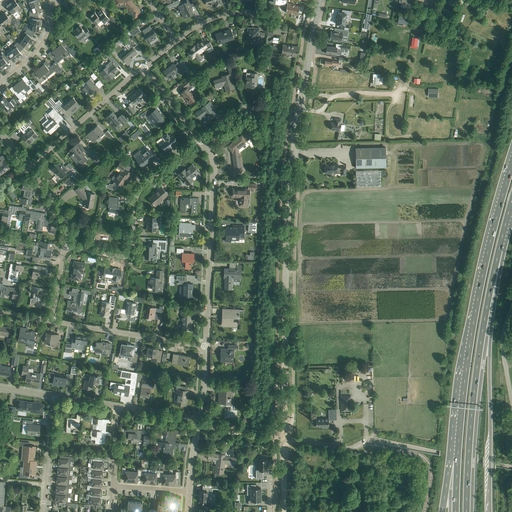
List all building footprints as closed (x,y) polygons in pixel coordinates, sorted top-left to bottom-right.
[(14,0),(13,0),(10,3),(16,11),(20,8),(22,10),(24,8),(22,6),(20,7),(14,0)] [(114,0),(115,2),(115,6),(125,6),(135,18),(141,12),(130,0),(114,0)] [(186,0),(187,2),(183,4),(178,7),(184,18),(193,14),(190,7),(193,5),(190,0),(186,0)] [(416,9),(417,0),(399,0),(399,2),(401,2),(401,7),(405,7),(413,8),(413,9),(416,9)] [(17,12),(16,11),(10,3),(6,6),(9,10),(13,15),(17,12)] [(291,4),(287,3),(285,12),(297,14),(297,15),(298,16),(299,6),(291,5),(291,4)] [(42,10),(40,4),(31,8),(32,11),(29,11),(29,16),(36,15),(36,12),(42,10)] [(349,15),(350,11),(342,10),(341,13),(338,12),(336,24),(344,25),(346,14),(349,15)] [(102,11),(97,15),(103,23),(104,24),(109,19),(105,14),(102,11)] [(94,12),(89,16),(96,25),(97,24),(100,26),(103,23),(97,15),(94,12)] [(5,13),(1,16),(7,24),(11,21),(12,22),(17,29),(18,27),(19,27),(13,18),(11,20),(5,13)] [(363,22),(363,23),(364,23),(364,29),(369,30),(371,15),(366,14),(365,19),(364,19),(363,22)] [(36,19),(36,15),(29,16),(29,21),(29,24),(41,26),(42,20),(36,19)] [(41,26),(29,24),(28,27),(26,31),(34,34),(35,32),(36,33),(36,32),(37,31),(40,31),(41,26)] [(140,32),(138,29),(137,26),(130,32),(131,34),(133,37),(140,32)] [(155,42),(158,40),(149,26),(142,31),(150,43),(154,41),(155,42)] [(72,31),(76,35),(81,42),(91,34),(86,27),(83,30),(81,27),(79,28),(78,27),(72,31)] [(248,28),(247,32),(247,40),(257,40),(257,43),(258,45),(259,46),(260,46),(261,46),(262,46),(262,45),(263,45),(263,44),(263,43),(263,36),(265,36),(265,33),(259,32),(259,28),(248,28)] [(348,35),(348,30),(334,28),(336,29),(335,32),(331,31),(329,39),(341,41),(342,34),(348,35)] [(215,34),(218,44),(234,39),(231,30),(215,34)] [(34,34),(26,31),(23,35),(25,36),(23,38),(31,44),(35,40),(30,36),(32,34),(34,34)] [(127,33),(120,39),(122,42),(126,39),(129,42),(125,45),(128,49),(130,48),(131,50),(133,48),(133,47),(137,44),(130,36),(127,33)] [(31,44),(23,38),(21,41),(19,39),(16,43),(21,48),(23,46),(28,49),(31,44)] [(205,44),(202,41),(199,44),(199,43),(191,49),(191,50),(190,50),(191,51),(188,53),(193,59),(195,57),(198,61),(205,56),(202,53),(205,51),(207,53),(213,50),(209,42),(205,44)] [(21,48),(16,43),(12,47),(14,49),(12,51),(18,58),(22,55),(19,50),(21,48)] [(61,44),(56,48),(64,57),(69,53),(72,57),(76,53),(70,45),(68,47),(67,46),(65,48),(61,44)] [(283,44),(282,49),(281,54),(286,55),(286,54),(292,55),(291,56),(297,57),(298,47),(283,44)] [(266,50),(262,68),(267,69),(268,61),(274,62),(277,47),(268,46),(268,50),(266,50)] [(327,46),(326,53),(331,54),(336,55),(341,55),(342,52),(344,52),(344,49),(342,49),(339,48),(337,48),(332,47),(327,46)] [(56,48),(52,52),(55,56),(53,58),(57,63),(64,57),(56,48)] [(128,49),(120,56),(127,64),(132,60),(130,59),(132,58),(133,57),(137,53),(133,48),(131,50),(130,48),(128,49)] [(8,50),(3,54),(8,59),(10,57),(13,62),(18,58),(12,51),(9,52),(8,50)] [(8,59),(3,54),(0,56),(0,58),(1,59),(0,59),(0,63),(4,69),(9,65),(5,61),(8,59)] [(107,66),(100,72),(102,74),(105,78),(108,81),(113,77),(112,76),(118,70),(116,68),(120,64),(114,58),(111,62),(106,66),(107,66)] [(44,64),(39,68),(47,77),(55,71),(58,75),(60,73),(56,68),(53,64),(50,67),(50,66),(47,68),(44,64)] [(163,71),(169,79),(179,71),(181,75),(185,72),(179,64),(176,66),(174,64),(163,71)] [(47,77),(39,68),(34,72),(38,76),(36,78),(39,82),(36,84),(38,87),(39,88),(40,90),(42,92),(44,90),(39,84),(40,83),(47,77)] [(246,73),(246,77),(245,87),(253,87),(254,81),(257,81),(257,73),(246,73)] [(230,74),(224,76),(221,76),(222,78),(213,81),(215,86),(224,84),(226,91),(234,89),(230,74)] [(82,89),(87,94),(88,95),(93,91),(95,93),(100,89),(90,78),(85,82),(87,84),(82,89)] [(23,79),(18,83),(26,92),(33,86),(28,81),(26,83),(23,79)] [(186,89),(180,93),(182,96),(183,96),(189,104),(193,101),(196,99),(190,92),(194,89),(194,88),(194,87),(194,86),(193,86),(192,85),(191,86),(190,86),(186,82),(183,85),(186,89)] [(26,92),(18,83),(13,87),(16,91),(14,93),(19,98),(21,97),(22,99),(25,96),(24,94),(26,92)] [(130,97),(133,101),(136,104),(142,98),(143,100),(146,97),(139,88),(130,97)] [(0,104),(6,111),(12,107),(12,108),(16,104),(11,99),(8,101),(4,96),(0,98),(0,104)] [(51,97),(48,100),(48,101),(50,103),(52,105),(58,112),(64,106),(59,100),(56,103),(51,97)] [(73,98),(64,106),(71,114),(80,106),(73,98)] [(199,110),(195,113),(200,119),(204,117),(207,121),(210,119),(218,113),(210,102),(202,108),(202,109),(199,111),(199,110)] [(126,108),(132,115),(135,112),(129,105),(126,108)] [(48,119),(42,124),(45,127),(45,128),(43,130),(46,133),(49,131),(50,133),(59,125),(57,123),(63,119),(58,114),(57,115),(53,109),(48,114),(49,114),(52,118),(49,121),(48,119)] [(147,110),(143,113),(140,115),(142,117),(145,115),(146,117),(148,116),(155,126),(163,120),(158,113),(159,113),(156,109),(150,114),(149,112),(147,110)] [(45,115),(41,111),(38,113),(36,111),(30,116),(36,123),(45,115)] [(106,118),(111,123),(109,124),(116,131),(119,128),(116,125),(121,121),(122,119),(125,123),(128,120),(122,114),(118,118),(113,112),(106,118)] [(331,122),(330,129),(340,131),(341,124),(340,124),(341,119),(335,118),(334,123),(331,122)] [(29,120),(27,121),(19,128),(25,135),(23,136),(29,143),(29,142),(36,136),(37,136),(30,128),(31,128),(29,125),(32,123),(29,120)] [(230,145),(228,146),(232,152),(234,167),(230,168),(231,174),(235,173),(235,174),(240,173),(243,173),(241,156),(239,155),(238,154),(237,148),(240,146),(241,146),(242,147),(245,144),(245,143),(244,142),(246,141),(250,138),(254,134),(247,124),(240,129),(244,134),(242,136),(242,135),(231,144),(230,143),(230,144),(229,144),(230,144),(230,145)] [(87,135),(90,139),(93,141),(99,136),(101,137),(104,134),(103,132),(97,126),(87,135)] [(118,138),(121,142),(129,135),(126,131),(118,138)] [(167,134),(162,137),(166,141),(160,145),(165,151),(178,142),(173,135),(170,138),(167,134)] [(85,150),(78,143),(75,145),(76,146),(71,151),(73,153),(72,154),(70,156),(79,167),(88,159),(84,155),(85,155),(82,152),(85,150)] [(385,147),(371,147),(355,148),(356,168),(385,167),(385,147)] [(140,150),(133,155),(135,157),(137,160),(139,163),(142,167),(150,160),(151,162),(155,159),(152,155),(148,149),(142,153),(140,150)] [(95,154),(91,158),(96,163),(100,160),(95,154)] [(2,155),(0,156),(0,159),(1,161),(0,161),(0,174),(9,168),(5,162),(6,161),(2,155)] [(126,165),(121,162),(116,168),(121,171),(118,177),(114,175),(114,176),(113,176),(112,178),(111,179),(114,181),(112,184),(109,183),(109,185),(103,183),(102,187),(115,190),(119,184),(121,186),(127,178),(128,179),(132,174),(130,172),(133,169),(126,164),(126,165)] [(59,163),(52,168),(61,177),(68,171),(66,168),(68,166),(70,164),(69,163),(64,168),(59,163)] [(337,164),(333,164),(333,165),(331,165),(331,164),(325,164),(325,173),(338,173),(338,172),(340,172),(340,175),(346,175),(346,167),(337,167),(337,164)] [(178,174),(181,178),(187,185),(192,180),(191,178),(198,173),(192,165),(186,170),(185,169),(178,174)] [(380,170),(370,171),(355,171),(356,187),(380,186),(380,170)] [(74,180),(71,177),(65,182),(68,185),(74,180)] [(22,190),(24,190),(23,198),(19,197),(18,203),(26,204),(31,205),(33,195),(35,195),(36,189),(31,188),(32,185),(23,183),(22,190)] [(239,206),(244,206),(247,206),(248,198),(249,198),(249,190),(255,190),(255,184),(248,183),(248,188),(246,188),(246,189),(233,189),(232,197),(240,197),(239,206)] [(81,185),(79,187),(75,190),(79,194),(80,193),(85,199),(84,206),(92,207),(95,194),(86,193),(84,190),(84,189),(81,185)] [(149,199),(152,203),(155,206),(168,195),(161,187),(155,193),(149,199)] [(116,214),(116,215),(121,216),(122,206),(118,205),(119,198),(109,197),(108,207),(110,207),(109,212),(115,213),(115,214),(116,214)] [(185,212),(186,206),(191,206),(191,213),(196,213),(196,198),(180,197),(180,212),(185,212)] [(9,205),(8,210),(8,213),(19,215),(18,220),(23,221),(25,210),(26,208),(9,205)] [(6,223),(8,213),(8,210),(0,209),(0,215),(2,216),(2,217),(1,218),(2,218),(1,222),(6,223)] [(25,210),(23,221),(24,221),(23,223),(28,223),(29,217),(33,218),(33,219),(37,219),(35,230),(39,230),(40,221),(41,218),(42,213),(25,210)] [(147,230),(152,230),(156,230),(156,222),(160,223),(160,218),(146,217),(146,222),(148,222),(147,230)] [(57,221),(41,218),(40,221),(39,230),(42,231),(43,226),(47,227),(47,226),(51,226),(50,233),(55,234),(57,221)] [(179,227),(178,236),(187,236),(187,237),(192,237),(193,231),(191,231),(191,228),(195,228),(195,225),(189,225),(189,223),(179,222),(179,224),(179,227)] [(256,222),(249,222),(248,232),(256,233),(256,222)] [(226,229),(225,241),(234,242),(235,239),(238,239),(238,238),(243,239),(244,225),(238,225),(237,229),(226,229)] [(150,246),(145,246),(145,258),(151,259),(156,259),(157,247),(166,247),(167,240),(160,240),(152,239),(152,240),(153,240),(153,243),(150,243),(150,246)] [(33,244),(17,241),(16,250),(26,251),(25,256),(31,257),(33,244)] [(53,244),(40,242),(39,247),(46,248),(45,252),(44,252),(43,256),(42,259),(48,260),(48,257),(51,257),(53,244)] [(15,248),(0,245),(0,254),(1,254),(1,253),(5,254),(5,253),(9,254),(9,255),(8,256),(9,256),(8,260),(13,261),(15,250),(15,248)] [(185,268),(185,269),(190,269),(191,261),(194,261),(194,253),(183,253),(183,249),(177,248),(176,253),(182,253),(181,261),(185,261),(185,268)] [(71,279),(76,279),(79,280),(81,272),(83,273),(84,263),(76,262),(75,265),(74,265),(71,279)] [(230,262),(229,269),(229,272),(228,272),(224,272),(224,277),(225,277),(224,289),(230,289),(230,281),(240,282),(240,278),(241,265),(236,265),(236,269),(235,269),(236,262),(230,262)] [(13,264),(11,263),(8,280),(16,281),(16,278),(15,278),(16,274),(15,274),(16,270),(22,271),(23,265),(13,264)] [(33,271),(32,278),(37,279),(38,272),(42,273),(42,274),(46,275),(46,276),(49,276),(50,268),(45,267),(34,265),(33,267),(33,271)] [(103,268),(101,277),(113,279),(113,281),(118,282),(119,278),(121,269),(115,268),(110,267),(105,267),(105,268),(103,268)] [(148,285),(152,286),(152,287),(153,287),(152,290),(162,290),(162,286),(161,286),(161,282),(162,282),(163,271),(157,270),(156,278),(149,277),(148,285)] [(181,276),(177,276),(177,280),(179,280),(179,284),(183,284),(182,297),(192,297),(193,284),(186,284),(186,276),(181,276)] [(19,289),(3,286),(2,291),(1,297),(4,297),(4,294),(8,295),(9,294),(12,294),(12,295),(12,296),(11,301),(17,301),(19,289)] [(38,288),(30,287),(29,292),(36,293),(35,297),(33,297),(33,298),(31,298),(30,305),(40,307),(41,302),(43,289),(38,288)] [(81,312),(84,293),(69,291),(69,295),(78,297),(77,302),(68,301),(66,310),(81,312)] [(111,296),(110,299),(110,303),(102,301),(100,315),(108,317),(109,307),(113,308),(114,307),(115,307),(117,297),(111,296)] [(120,314),(120,319),(125,319),(125,320),(134,321),(135,315),(137,316),(138,311),(136,310),(137,303),(128,302),(126,314),(120,313),(120,314)] [(148,307),(147,313),(146,318),(157,319),(158,312),(162,313),(163,306),(159,305),(159,309),(148,307)] [(222,326),(227,326),(236,326),(236,322),(231,322),(231,316),(239,316),(239,313),(243,313),(244,310),(239,310),(239,309),(223,309),(222,315),(224,315),(223,321),(222,321),(222,326)] [(189,311),(181,310),(181,315),(182,315),(182,329),(184,329),(184,330),(186,330),(186,329),(191,329),(191,315),(188,315),(189,311)] [(0,334),(8,336),(9,328),(3,327),(3,326),(0,325),(0,334)] [(20,327),(20,332),(18,340),(22,341),(29,342),(29,347),(33,348),(35,332),(27,331),(28,329),(20,327)] [(46,333),(45,338),(44,343),(53,344),(52,346),(58,347),(59,335),(46,333)] [(72,340),(71,343),(66,342),(65,352),(68,352),(68,351),(72,352),(72,347),(83,349),(84,343),(86,343),(87,338),(76,336),(75,341),(72,340)] [(103,343),(96,342),(95,351),(102,352),(101,354),(109,355),(111,343),(103,342),(103,343)] [(127,345),(122,344),(120,354),(125,355),(127,355),(127,356),(128,356),(128,355),(130,355),(129,361),(136,362),(138,353),(137,353),(134,353),(134,352),(133,352),(134,351),(135,345),(129,344),(129,345),(127,345)] [(220,361),(225,361),(233,362),(233,350),(237,350),(237,346),(228,345),(228,349),(221,348),(220,361)] [(158,349),(147,348),(146,356),(154,357),(153,361),(160,362),(161,351),(158,350),(158,349)] [(12,357),(11,365),(16,365),(18,354),(11,353),(10,353),(9,357),(12,357)] [(173,354),(172,359),(172,362),(188,365),(189,357),(173,354)] [(0,373),(3,374),(3,375),(9,376),(10,371),(11,367),(2,366),(2,364),(0,363),(0,373)] [(23,365),(22,374),(26,375),(26,378),(25,379),(26,379),(25,380),(30,381),(29,382),(32,382),(33,381),(39,382),(40,377),(40,374),(33,373),(28,372),(28,368),(29,366),(23,365)] [(114,388),(113,392),(115,393),(121,394),(121,395),(123,395),(123,396),(124,396),(128,396),(128,394),(134,395),(137,373),(121,370),(120,377),(131,379),(130,384),(126,384),(126,386),(114,384),(114,388)] [(71,374),(67,374),(66,376),(54,374),(54,373),(50,372),(49,377),(53,378),(52,384),(65,386),(66,382),(69,382),(71,374)] [(84,380),(84,384),(83,389),(92,390),(93,384),(103,385),(102,385),(103,380),(100,379),(101,376),(97,375),(97,377),(90,375),(89,381),(84,380)] [(143,381),(141,391),(140,396),(148,397),(150,389),(152,389),(153,383),(143,381)] [(236,385),(227,384),(227,389),(219,388),(218,403),(223,403),(223,401),(230,402),(230,398),(233,398),(233,389),(236,389),(236,385)] [(176,385),(175,389),(177,389),(177,393),(178,393),(176,404),(184,405),(186,395),(187,395),(188,391),(187,391),(188,387),(176,385)] [(340,395),(341,410),(351,410),(350,395),(340,395)] [(20,401),(19,406),(18,409),(42,413),(43,405),(41,404),(41,403),(34,402),(34,403),(20,401)] [(311,413),(311,422),(315,422),(316,427),(329,427),(328,420),(328,419),(316,419),(316,413),(311,413)] [(73,433),(78,433),(79,430),(79,419),(75,419),(75,418),(67,418),(66,427),(74,428),(73,433)] [(92,418),(92,423),(96,424),(96,431),(105,432),(105,431),(106,419),(92,418)] [(27,434),(34,435),(39,435),(40,425),(32,424),(33,421),(23,420),(22,423),(28,424),(27,434)] [(125,428),(125,433),(124,438),(132,438),(131,443),(136,444),(136,440),(137,430),(138,424),(135,424),(134,429),(125,428)] [(146,431),(137,430),(136,440),(144,441),(143,445),(148,446),(149,431),(150,426),(147,426),(146,431)] [(162,430),(161,435),(166,435),(165,442),(175,443),(176,434),(181,434),(181,428),(175,428),(175,431),(162,430)] [(91,430),(91,435),(91,439),(95,440),(95,443),(100,443),(105,444),(105,434),(109,435),(110,432),(105,432),(96,431),(91,430)] [(22,460),(24,460),(34,461),(34,456),(33,456),(34,446),(29,446),(29,442),(20,441),(19,446),(23,446),(22,459),(22,460)] [(153,446),(159,447),(164,447),(163,455),(173,455),(174,446),(179,446),(179,443),(175,443),(165,442),(160,442),(159,442),(154,441),(153,446)] [(209,453),(208,459),(216,460),(215,472),(215,475),(220,476),(220,473),(223,473),(224,469),(222,469),(223,461),(231,462),(231,464),(235,465),(236,455),(233,454),(234,450),(229,449),(225,448),(224,452),(222,451),(221,454),(217,454),(213,453),(213,454),(209,453)] [(74,457),(60,456),(60,460),(58,460),(58,465),(73,466),(71,466),(71,461),(73,462),(74,457)] [(89,458),(89,463),(91,463),(91,467),(102,468),(103,468),(104,464),(102,464),(103,459),(89,458)] [(266,459),(259,459),(259,470),(256,470),(256,478),(263,478),(263,470),(266,470),(266,466),(266,465),(266,464),(266,463),(266,459)] [(36,461),(34,461),(24,460),(23,473),(19,473),(19,477),(28,478),(28,475),(34,475),(35,466),(36,466),(36,461)] [(59,469),(58,469),(57,474),(59,474),(72,475),(70,475),(70,470),(73,471),(73,466),(58,465),(59,465),(59,469)] [(88,467),(88,472),(90,472),(90,476),(101,477),(103,477),(103,473),(102,473),(102,468),(91,467),(88,467)] [(127,482),(130,483),(131,471),(125,471),(125,467),(122,467),(122,474),(125,474),(124,481),(128,481),(127,482)] [(131,471),(130,483),(133,483),(134,482),(137,482),(138,475),(141,476),(141,469),(138,468),(137,472),(131,471)] [(144,469),(141,469),(141,476),(144,476),(143,482),(146,483),(146,484),(149,484),(150,473),(144,472),(144,469)] [(150,473),(149,484),(152,484),(152,483),(156,483),(156,477),(159,477),(160,470),(150,469),(150,473)] [(163,470),(160,470),(159,477),(162,477),(162,484),(165,484),(165,485),(168,486),(169,474),(163,474),(163,470)] [(179,471),(175,471),(175,475),(169,474),(168,486),(171,486),(171,485),(175,485),(175,478),(178,478),(179,471)] [(69,480),(72,480),(72,475),(59,474),(58,478),(57,478),(57,483),(58,483),(69,484),(69,480)] [(101,477),(90,476),(88,476),(87,481),(90,481),(89,485),(101,486),(102,486),(102,482),(101,482),(101,477)] [(56,492),(57,492),(68,493),(69,488),(71,489),(71,484),(69,484),(58,483),(57,487),(56,487),(56,492)] [(256,484),(247,484),(247,493),(247,495),(248,495),(248,494),(261,494),(261,491),(261,490),(261,488),(256,488),(256,484)] [(101,486),(89,485),(87,485),(87,490),(89,490),(89,494),(100,495),(101,495),(101,491),(100,491),(101,486)] [(199,497),(199,501),(209,502),(211,488),(203,487),(203,490),(200,490),(200,494),(199,494),(199,495),(200,495),(199,496),(199,497)] [(56,496),(55,501),(68,502),(68,497),(70,498),(71,493),(68,493),(57,492),(57,496),(56,496)] [(100,495),(89,494),(86,494),(86,499),(88,499),(88,503),(100,504),(101,500),(100,500),(100,495)] [(261,494),(248,494),(248,495),(248,504),(256,504),(256,501),(261,501),(261,499),(261,498),(261,495),(261,494)] [(174,511),(175,509),(177,510),(177,509),(174,509),(174,505),(177,505),(177,506),(177,503),(178,503),(178,504),(179,504),(179,497),(173,496),(173,495),(169,495),(169,496),(165,496),(165,500),(164,504),(163,504),(162,504),(158,504),(158,508),(158,510),(156,510),(154,510),(150,509),(149,509),(149,511),(174,511)] [(137,511),(137,510),(140,511),(140,508),(141,508),(141,509),(142,509),(142,502),(136,502),(136,501),(136,500),(132,500),(132,501),(128,501),(127,510),(126,510),(125,510),(125,509),(124,509),(121,509),(120,511),(137,511)]
